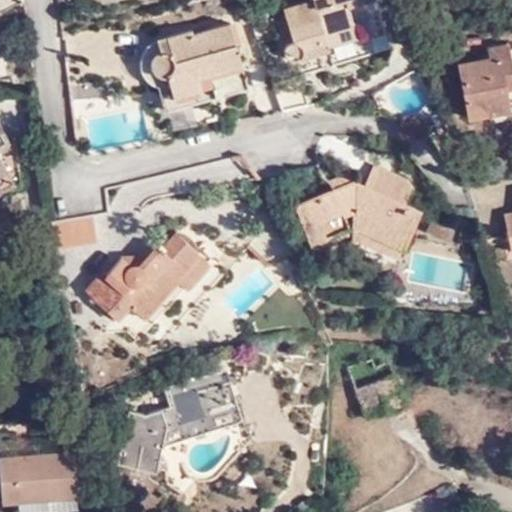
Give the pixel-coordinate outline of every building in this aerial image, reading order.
[(311,0),(284,11),(286,16),(290,26),(295,38),(290,39),(288,40),(287,41),(286,42),(285,43),(284,45),(284,46),(284,48),(284,50),(284,51),(285,53),(286,54),(287,56),(289,56),(291,57),(293,57),(295,57),(296,56),(314,51),(311,41),(326,36),(329,43),(356,35),(348,4),(346,0),(311,0)] [(295,38),(290,26),(286,16),(285,17),(276,20),(286,42),(287,41),(288,40),(290,39),(295,38)] [(161,103),(201,93),(196,68),(239,58),(229,19),(193,27),(190,23),(167,29),(170,43),(168,43),(165,43),(163,45),(161,46),(159,48),(157,50),(156,53),(156,55),(156,58),(157,60),(158,63),(159,65),(161,67),(163,68),(166,69),(168,69),(173,88),(159,92),(161,103)] [(154,76),(159,92),(173,88),(168,69),(166,69),(163,68),(161,67),(159,65),(158,63),(157,60),(156,58),(156,55),(156,53),(157,50),(159,48),(161,46),(163,45),(165,43),(168,43),(170,43),(167,29),(151,36),(148,37),(145,39),(143,41),(141,45),(139,48),(139,51),(138,54),(138,57),(139,61),(140,63),(141,67),(143,69),(146,72),(149,74),(151,76),(154,76)] [(456,57),(465,108),(511,97),(511,45),(505,47),(503,35),(483,39),(486,51),(456,57)] [(330,46),(329,43),(326,36),(311,41),(314,51),(330,46)] [(242,71),(239,58),(196,68),(201,93),(214,90),(211,80),(242,71)] [(297,69),(270,77),(280,109),(308,99),(297,69)] [(280,109),(270,77),(239,86),(248,114),(280,109)] [(90,119),(94,145),(142,137),(138,111),(90,119)] [(0,172),(9,168),(1,147),(12,141),(0,121),(0,172)] [(430,217),(434,207),(422,202),(421,205),(408,199),(415,183),(408,174),(375,160),(365,180),(353,176),(296,200),(311,237),(353,221),(404,242),(419,212),(430,217)] [(0,187),(14,181),(9,168),(0,172),(0,187)] [(511,203),(502,205),(510,244),(511,244),(511,203)] [(100,232),(98,207),(55,215),(57,238),(100,232)] [(454,216),(434,207),(430,217),(427,225),(450,235),(454,216)] [(398,253),(404,242),(353,221),(311,237),(314,244),(347,231),(398,253)] [(250,246),(272,265),(291,243),(269,224),(250,246)] [(144,305),(202,246),(182,227),(173,238),(166,231),(142,260),(127,248),(113,263),(107,260),(88,279),(119,308),(130,294),(144,305)] [(213,256),(202,246),(144,305),(130,326),(141,336),(213,256)] [(253,273),(227,302),(241,314),(267,286),(253,273)] [(345,366),(367,415),(404,399),(387,360),(371,366),(367,356),(345,366)] [(296,429),(328,428),(327,361),(295,361),(296,429)] [(128,409),(120,445),(159,453),(165,424),(179,420),(183,433),(243,411),(236,392),(229,395),(217,366),(201,373),(198,367),(180,374),(182,379),(164,387),(170,404),(146,412),(128,409)] [(0,444),(0,487),(72,486),(70,442),(0,444)] [(156,463),(159,453),(120,445),(118,457),(156,463)]
